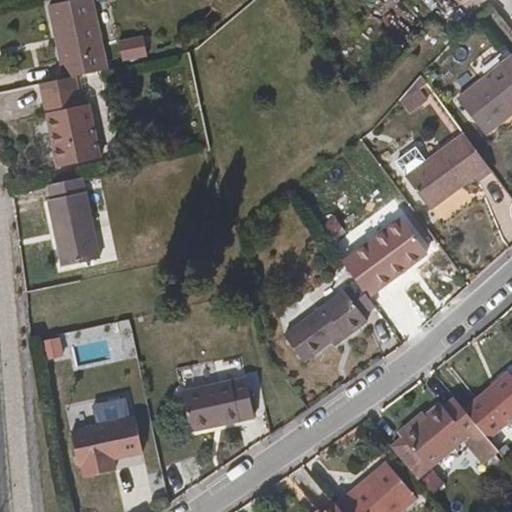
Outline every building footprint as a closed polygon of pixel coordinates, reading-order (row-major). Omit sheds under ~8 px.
[(87,0),(44,0),(59,70),(69,68),(101,61),(87,0)] [(144,41),(119,41),(120,61),(144,60),(144,41)] [(511,58),(457,99),(483,134),(511,112),(511,58)] [(69,68),(59,70),(34,76),(51,155),(92,147),(80,93),(74,94),(69,68)] [(427,99),(415,88),(399,104),(411,115),(427,99)] [(480,182),(492,173),(464,134),(407,175),(431,209),(476,177),(480,182)] [(90,232),(78,167),(41,174),(43,187),(41,189),(52,239),(90,232)] [(407,217),(346,260),(360,278),(371,294),(431,251),(407,217)] [(371,294),(360,278),(288,330),(306,356),(335,335),(346,327),(350,332),(372,316),(368,310),(378,304),(371,294)] [(350,332),(346,327),(335,335),(339,340),(350,332)] [(462,408),(480,429),(487,438),(511,417),(511,376),(508,372),(462,408)] [(255,412),(246,374),(183,388),(192,426),(255,412)] [(480,429),(462,408),(454,398),(444,406),(440,401),(424,414),(422,411),(396,433),(401,438),(391,446),(419,479),(465,441),(480,429)] [(154,452),(147,418),(69,434),(76,469),(83,468),(86,480),(117,474),(114,461),(154,452)] [(498,452),(487,438),(480,429),(465,441),(484,464),(498,452)] [(400,511),(415,500),(385,462),(345,495),(348,499),(338,507),(341,511),(400,511)]
